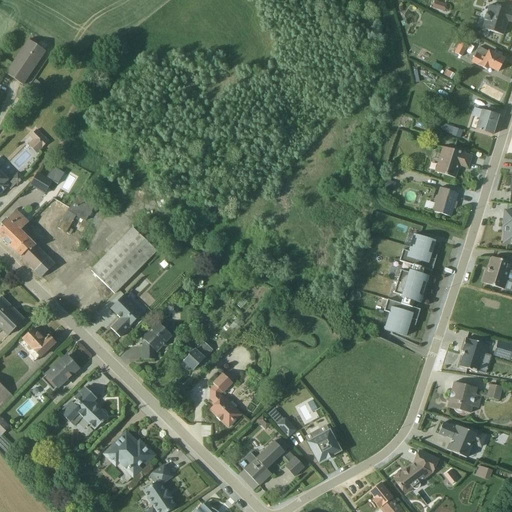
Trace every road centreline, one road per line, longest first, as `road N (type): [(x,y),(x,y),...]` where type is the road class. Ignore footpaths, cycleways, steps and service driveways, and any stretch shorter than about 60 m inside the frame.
road 1 (unclassified): [(511,105),(400,436),(384,454),(285,511)]
road 2 (residential): [(0,255),(260,511)]
road 3 (track): [(383,0),(403,84),(372,194),(381,211),(470,239)]
